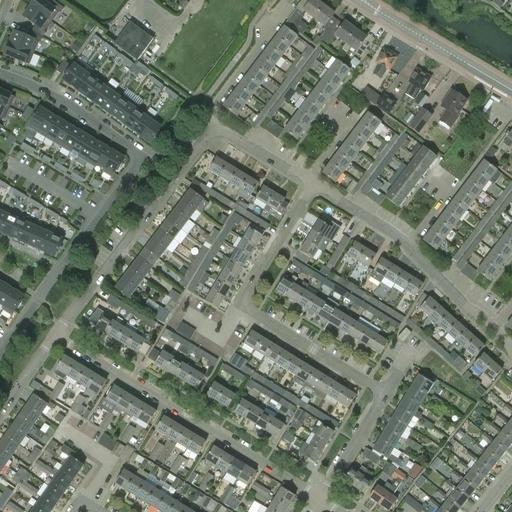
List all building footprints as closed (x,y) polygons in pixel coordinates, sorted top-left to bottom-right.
[(42,0),(35,0),(30,7),(51,22),(59,12),(60,13),(64,8),(54,1),(50,6),(42,0)] [(314,19),(324,6),(316,0),(311,0),(303,10),(314,19)] [(334,13),(324,6),(314,19),(324,26),(322,29),(324,31),(319,37),(317,36),(312,43),(317,46),(320,42),(320,43),(322,41),(328,34),(338,21),(332,16),(334,13)] [(51,22),(30,7),(23,17),(35,26),(31,31),(42,38),(46,33),(44,32),(51,22)] [(302,12),(296,8),(285,22),(301,35),(305,30),(294,22),(302,12)] [(343,25),(338,21),(328,34),(322,41),(328,45),(333,38),(335,36),(345,44),(356,30),(345,22),(343,25)] [(130,22),(114,44),(137,61),(153,39),(130,22)] [(284,27),(276,37),(290,47),(297,37),(284,27)] [(366,38),(356,30),(345,44),(341,49),(347,53),(351,48),(356,52),(354,54),(360,58),(369,45),(364,41),(366,38)] [(10,43),(34,53),(39,42),(40,43),(42,38),(31,31),(28,38),(15,32),(10,43)] [(276,37),(269,47),(282,57),(290,47),(276,37)] [(34,53),(10,43),(5,55),(29,65),(34,53)] [(269,47),(261,57),(275,67),(282,57),(269,47)] [(311,47),(306,53),(310,56),(315,50),(311,47)] [(389,70),(397,57),(384,49),(376,62),(378,64),(373,74),(381,79),(387,69),(389,70)] [(312,58),(315,61),(320,55),(316,52),(312,58)] [(261,57),(254,67),(267,77),(275,67),(261,57)] [(302,66),(307,60),(303,57),(298,63),(302,66)] [(342,81),(350,71),(337,61),(332,58),(324,67),(329,71),(342,81)] [(61,75),(69,65),(64,61),(56,71),(61,75)] [(82,70),(82,71),(85,68),(76,62),(63,80),(71,86),(82,70)] [(313,65),(309,62),(304,68),(308,71),(313,65)] [(139,73),(144,77),(147,74),(150,71),(144,67),(142,70),(139,73)] [(254,67),(246,77),(259,86),(267,77),(254,67)] [(295,76),(299,70),(295,67),(291,73),(295,76)] [(409,82),(411,84),(405,94),(414,99),(420,89),(423,91),(431,77),(417,69),(409,82)] [(71,86),(79,92),(90,76),(89,76),(82,71),(82,70),(71,86)] [(334,91),(342,81),(329,71),(322,81),(334,91)] [(305,75),(301,72),(296,78),(300,81),(305,75)] [(79,92),(86,97),(100,79),(91,73),(89,76),(90,76),(79,92)] [(246,77),(239,87),(252,96),(255,99),(263,89),(259,86),(246,77)] [(287,86),(291,80),(287,77),(283,83),(287,86)] [(86,97),(94,103),(107,84),(100,79),(86,97)] [(297,84),(294,81),(289,88),(293,91),(297,84)] [(334,91),(322,81),(314,91),(327,101),(334,91)] [(94,103),(102,108),(115,90),(107,84),(94,103)] [(239,87),(231,96),(244,106),(252,96),(239,87)] [(280,87),(275,93),(279,97),(284,91),(280,87)] [(361,95),(372,104),(375,106),(381,98),(367,87),(361,95)] [(0,103),(9,108),(15,97),(0,89),(0,103)] [(452,89),(441,107),(446,110),(439,121),(450,128),(457,117),(456,116),(467,99),(452,89)] [(115,90),(102,108),(110,114),(121,99),(123,96),(115,90)] [(126,90),(123,94),(136,105),(139,101),(126,90)] [(290,94),(286,91),(281,97),(285,100),(290,94)] [(319,111),(327,101),(314,91),(306,101),(319,111)] [(421,93),(414,101),(419,106),(426,99),(421,93)] [(384,94),(376,105),(389,114),(397,103),(384,94)] [(130,101),(123,96),(121,99),(110,114),(117,120),(129,104),(128,104),(130,101)] [(244,106),(231,96),(224,106),(237,116),(244,106)] [(272,106),(277,100),(273,97),(268,103),(272,106)] [(136,110),(137,110),(139,107),(130,101),(128,104),(129,104),(117,120),(125,125),(136,110)] [(274,107),(278,110),(282,104),(278,101),(274,107)] [(319,111),(306,101),(299,111),(312,121),(319,111)] [(9,108),(0,103),(0,117),(4,119),(9,108)] [(27,121),(33,110),(28,107),(21,118),(27,121)] [(264,116),(269,110),(265,107),(260,113),(264,116)] [(37,133),(49,113),(40,108),(29,128),(37,133)] [(408,127),(417,134),(431,116),(422,109),(408,127)] [(125,125),(133,131),(144,116),(144,115),(137,110),(136,110),(125,125)] [(275,114),(271,111),(266,117),(270,120),(275,114)] [(304,131),(312,121),(299,111),(291,121),(304,131)] [(133,131),(141,137),(154,118),(146,112),(144,115),(144,116),(133,131)] [(49,113),(37,133),(46,138),(57,118),(49,113)] [(368,113),(360,123),(373,133),(381,123),(368,113)] [(257,126),(261,120),(257,117),(253,123),(257,126)] [(57,118),(46,138),(54,143),(65,123),(57,118)] [(154,118),(141,137),(149,143),(152,138),(153,139),(158,132),(157,131),(162,124),(154,118)] [(269,133),(275,124),(271,121),(264,129),(269,133)] [(304,131),(291,121),(284,131),(297,140),(304,131)] [(65,123),(54,143),(62,148),(74,128),(65,123)] [(360,123),(353,133),(365,143),(373,133),(360,123)] [(269,133),(273,136),(279,127),(275,124),(269,133)] [(279,127),(273,136),(277,139),(284,131),(279,127)] [(74,128),(62,148),(71,153),(73,150),(72,149),(82,133),(74,128)] [(511,143),(511,129),(507,137),(508,137),(503,144),(509,148),(511,143)] [(72,149),(73,150),(80,154),(90,138),(82,133),(72,149)] [(353,133),(345,143),(358,153),(365,143),(353,133)] [(395,134),(390,140),(395,143),(399,137),(395,134)] [(98,143),(90,138),(80,154),(78,157),(87,162),(98,143)] [(401,138),(397,144),(401,147),(406,141),(401,138)] [(98,143),(87,162),(95,167),(97,164),(107,148),(98,143)] [(345,143),(337,153),(350,163),(358,153),(345,143)] [(387,144),(383,150),(387,153),(391,147),(387,144)] [(490,160),(497,151),(491,147),(484,157),(490,160)] [(115,153),(107,148),(97,164),(105,169),(115,153)] [(394,148),(389,154),(393,157),(398,151),(394,148)] [(415,158),(428,167),(436,157),(423,148),(415,158)] [(105,169),(103,172),(112,177),(117,170),(118,171),(122,163),(121,162),(124,158),(115,153),(105,169)] [(337,153),(330,163),(343,173),(350,163),(337,153)] [(379,163),(384,157),(380,154),(375,160),(379,163)] [(219,177),(227,164),(216,157),(208,170),(219,177)] [(386,167),(390,161),(386,158),(382,164),(386,167)] [(421,177),(428,167),(415,158),(408,168),(421,177)] [(483,160),(476,170),(489,180),(496,170),(483,160)] [(343,173),(330,163),(322,173),(335,183),(343,173)] [(237,170),(227,164),(219,177),(229,183),(237,170)] [(372,173),(376,167),(372,164),(368,170),(372,173)] [(379,168),(374,174),(378,177),(383,171),(379,168)] [(400,178),(413,187),(421,177),(408,168),(400,178)] [(248,177),(237,170),(229,183),(240,190),(248,177)] [(476,170),(468,180),(481,190),(489,180),(476,170)] [(365,174),(360,180),(364,183),(369,177),(365,174)] [(258,183),(248,177),(240,190),(250,196),(258,183)] [(367,184),(371,187),(375,181),(371,177),(367,184)] [(406,197),(413,187),(400,178),(393,188),(406,197)] [(468,180),(461,190),(474,200),(481,190),(468,180)] [(356,193),(361,187),(357,184),(353,190),(356,193)] [(372,188),(371,187),(367,184),(360,193),(365,197),(366,196),(372,188)] [(204,185),(201,191),(208,195),(211,189),(204,185)] [(266,206),(274,193),(264,187),(256,199),(266,206)] [(370,200),(377,191),(372,188),(366,196),(370,200)] [(393,188),(385,198),(398,207),(406,197),(393,188)] [(190,190),(183,200),(196,210),(204,200),(190,190)] [(461,190),(453,200),(466,210),(474,200),(461,190)] [(374,203),(381,194),(377,191),(370,200),(374,203)] [(507,194),(503,191),(499,197),(503,200),(507,194)] [(218,201),(221,196),(215,192),(212,197),(218,201)] [(266,206),(277,213),(277,212),(282,215),(288,205),(283,202),(285,200),(274,193),(266,206)] [(381,194),(374,203),(378,206),(385,198),(381,194)] [(230,208),(233,203),(227,199),(224,204),(230,208)] [(183,200),(175,210),(189,220),(196,210),(183,200)] [(453,200),(446,210),(459,220),(466,210),(453,200)] [(491,207),(495,210),(500,204),(496,201),(491,207)] [(240,214),(243,209),(236,205),(233,210),(240,214)] [(506,208),(502,205),(498,211),(501,214),(506,208)] [(175,210),(168,219),(181,230),(189,220),(175,210)] [(446,210),(438,220),(451,230),(459,220),(446,210)] [(484,217),(488,220),(492,214),(488,211),(484,217)] [(0,212),(0,232),(1,233),(9,216),(9,215),(1,212),(0,212)] [(1,233),(10,237),(18,219),(18,220),(20,216),(10,212),(9,215),(9,216),(1,233)] [(228,218),(222,214),(218,221),(224,225),(228,218)] [(252,214),(249,220),(255,224),(259,218),(252,214)] [(499,218),(495,215),(490,221),(494,224),(499,218)] [(10,237),(19,241),(27,223),(26,223),(18,220),(18,219),(10,237)] [(168,219),(160,229),(174,240),(181,230),(168,219)] [(319,220),(313,231),(325,239),(332,243),(341,228),(326,219),(324,223),(319,220)] [(19,241),(28,245),(35,227),(36,227),(37,224),(28,220),(26,223),(27,223),(19,241)] [(438,220),(431,230),(444,240),(451,230),(438,220)] [(229,221),(225,227),(231,231),(235,224),(229,221)] [(263,221),(259,226),(266,230),(269,225),(263,221)] [(476,227),(480,230),(485,224),(481,221),(476,227)] [(483,230),(487,233),(492,227),(488,224),(483,230)] [(44,231),(36,227),(35,227),(28,245),(36,249),(44,231)] [(250,228),(243,238),(256,246),(263,236),(250,228)] [(160,229),(153,239),(166,250),(174,240),(160,229)] [(209,235),(215,239),(219,233),(213,229),(209,235)] [(444,240),(431,230),(423,240),(436,250),(444,240)] [(36,249),(45,252),(53,235),(52,235),(44,231),(36,249)] [(224,241),(228,235),(223,231),(219,238),(224,241)] [(313,231),(306,241),(319,249),(322,251),(325,247),(322,245),(325,239),(313,231)] [(469,237),(473,240),(477,234),(473,231),(469,237)] [(53,235),(45,252),(54,257),(57,252),(58,253),(62,245),(60,244),(64,236),(54,232),(52,235),(53,235)] [(511,251),(511,237),(506,233),(499,242),(511,252),(511,251)] [(484,237),(481,234),(476,240),(480,243),(484,237)] [(215,239),(209,235),(205,242),(211,246),(215,239)] [(344,236),(340,242),(345,246),(349,239),(344,236)] [(243,238),(237,249),(250,257),(256,246),(243,238)] [(153,239),(145,249),(159,259),(166,250),(153,239)] [(319,249),(306,241),(300,252),(296,258),(306,265),(310,258),(313,260),(319,249)] [(461,247),(465,250),(470,244),(466,241),(461,247)] [(218,252),(222,245),(217,242),(213,248),(218,252)] [(358,261),(365,249),(355,242),(347,255),(358,261)] [(504,262),(511,252),(499,242),(492,252),(504,262)] [(477,246),(473,243),(469,250),(472,252),(477,246)] [(199,252),(205,256),(209,249),(203,246),(199,252)] [(339,256),(343,249),(338,246),(334,253),(339,256)] [(145,249),(138,259),(151,269),(159,259),(145,249)] [(250,257),(237,249),(230,259),(243,267),(250,257)] [(376,255),(365,249),(358,261),(368,268),(376,255)] [(454,257),(458,260),(462,254),(458,251),(454,257)] [(504,262),(492,252),(484,261),(497,271),(504,262)] [(215,256),(210,253),(206,259),(211,263),(215,256)] [(461,259),(465,262),(470,256),(466,253),(461,259)] [(202,261),(196,257),(192,263),(198,267),(202,261)] [(327,264),(332,267),(336,261),(331,257),(327,264)] [(381,283),(384,278),(392,265),(381,258),(370,276),(381,283)] [(138,259),(130,269),(144,279),(151,269),(138,259)] [(230,259),(224,270),(237,277),(243,267),(230,259)] [(465,262),(461,259),(456,267),(461,271),(466,263),(465,262)] [(298,269),(301,264),(294,260),(291,265),(298,269)] [(490,281),(497,271),(484,261),(477,271),(490,281)] [(205,273),(209,266),(204,263),(200,269),(205,273)] [(464,276),(471,267),(467,264),(460,273),(464,276)] [(402,271),(392,265),(384,278),(394,284),(402,271)] [(309,276),(312,271),(306,267),(303,272),(309,276)] [(475,270),(471,267),(464,276),(468,279),(475,270)] [(186,274),(192,278),(196,271),(190,268),(186,274)] [(130,269),(123,278),(136,289),(144,279),(130,269)] [(237,277),(224,270),(218,280),(231,288),(237,277)] [(475,270),(468,279),(473,282),(479,273),(475,270)] [(394,284),(404,290),(412,277),(402,271),(394,284)] [(199,283),(203,277),(197,273),(193,280),(199,283)] [(319,282),(322,277),(316,273),(313,278),(319,282)] [(276,291),(287,297),(295,285),(298,279),(293,276),(289,281),(284,278),(276,291)] [(341,286),(344,281),(338,277),(335,282),(341,286)] [(412,277),(404,290),(403,294),(407,297),(409,293),(415,297),(423,284),(412,277)] [(136,289),(123,278),(115,288),(129,299),(136,289)] [(186,288),(189,282),(183,278),(179,284),(186,288)] [(329,289),(332,283),(326,279),(323,285),(329,289)] [(218,280),(211,291),(224,298),(231,288),(218,280)] [(295,285),(287,297),(297,304),(305,291),(308,285),(303,282),(300,287),(295,285)] [(192,294),(196,287),(191,284),(187,291),(192,294)] [(350,284),(346,289),(353,293),(356,288),(350,284)] [(15,291),(7,286),(0,296),(0,303),(4,307),(5,307),(15,291)] [(337,286),(334,291),(340,295),(343,290),(337,286)] [(170,299),(177,302),(181,296),(172,290),(168,297),(170,299)] [(5,307),(4,307),(3,310),(12,315),(16,308),(18,309),(22,302),(21,301),(24,296),(15,291),(5,307)] [(224,298),(211,291),(205,301),(218,309),(224,298)] [(315,297),(305,291),(297,304),(307,310),(315,297)] [(350,301),(353,296),(347,292),(344,297),(350,301)] [(366,294),(362,299),(369,303),(372,298),(366,294)] [(116,310),(121,302),(111,295),(106,303),(116,310)] [(326,304),(315,297),(307,310),(318,316),(326,304)] [(420,309),(429,317),(439,306),(430,298),(420,309)] [(177,302),(170,299),(164,309),(170,313),(177,302)] [(326,304),(318,316),(328,323),(336,310),(339,305),(329,299),(326,304)] [(354,304),(361,308),(364,303),(357,299),(354,304)] [(376,300),(373,305),(379,309),(382,304),(376,300)] [(131,308),(124,304),(121,309),(128,313),(131,308)] [(368,305),(365,310),(371,314),(374,309),(368,305)] [(155,312),(157,313),(154,318),(164,324),(170,313),(164,309),(159,306),(155,312)] [(429,317),(438,325),(448,314),(439,306),(429,317)] [(390,316),(394,311),(387,307),(384,312),(390,316)] [(95,328),(106,334),(114,322),(103,316),(104,314),(98,310),(89,321),(97,326),(95,328)] [(132,315),(138,319),(141,314),(135,310),(132,315)] [(346,316),(336,310),(328,323),(338,329),(346,316)] [(381,320),(384,315),(378,311),(375,316),(381,320)] [(398,314),(395,319),(402,323),(405,318),(398,314)] [(457,322),(448,314),(438,325),(447,333),(457,322)] [(357,323),(346,316),(338,329),(349,335),(357,323)] [(152,321),(145,317),(142,322),(149,326),(152,321)] [(349,335),(359,342),(370,324),(360,318),(357,323),(349,335)] [(388,318),(385,323),(392,327),(395,322),(388,318)] [(114,322),(106,334),(116,341),(124,328),(114,322)] [(447,333),(456,341),(466,330),(457,322),(447,333)] [(176,332),(180,335),(186,325),(182,323),(176,332)] [(419,328),(413,323),(409,328),(415,333),(419,328)] [(127,324),(124,328),(116,341),(127,347),(135,334),(137,330),(127,324)] [(380,330),(370,324),(359,342),(369,348),(377,335),(380,330)] [(185,337),(191,328),(186,325),(180,335),(185,337)] [(191,328),(185,337),(190,340),(195,331),(191,328)] [(403,342),(411,333),(406,328),(397,337),(403,342)] [(475,339),(466,330),(456,341),(453,344),(457,348),(460,345),(465,350),(475,339)] [(244,344),(254,350),(262,337),(252,331),(244,344)] [(422,331),(419,336),(424,341),(428,336),(422,331)] [(170,338),(177,342),(180,337),(173,333),(170,338)] [(135,334),(127,347),(138,354),(145,341),(135,334)] [(377,335),(369,348),(380,355),(388,342),(377,335)] [(272,344),(262,337),(254,350),(264,357),(272,344)] [(484,347),(475,339),(465,350),(475,358),(484,347)] [(190,344),(184,340),(181,345),(187,349),(190,344)] [(433,349),(437,345),(432,340),(428,344),(433,349)] [(275,363),(283,350),(272,344),(264,357),(275,363)] [(191,351),(198,355),(201,350),(194,346),(191,351)] [(441,348),(437,352),(442,357),(446,353),(441,348)] [(293,357),(283,350),(275,363),(285,370),(293,357)] [(166,370),(173,357),(163,351),(155,364),(166,370)] [(209,362),(212,357),(206,353),(203,358),(209,362)] [(483,373),(493,362),(483,354),(473,365),(483,373)] [(64,380),(66,377),(75,362),(64,356),(53,374),(64,380)] [(451,365),(455,361),(450,356),(446,360),(451,365)] [(166,370),(176,377),(184,364),(173,357),(166,370)] [(285,370),(295,376),(304,363),(293,357),(285,370)] [(231,365),(238,369),(241,364),(234,360),(231,365)] [(66,377),(77,383),(85,369),(75,362),(66,377)] [(502,370),(493,362),(483,373),(492,382),(502,370)] [(314,370),(304,363),(295,376),(293,381),(298,384),(301,379),(306,383),(314,370)] [(186,383),(194,370),(184,364),(176,377),(186,383)] [(460,373),(464,369),(459,364),(455,368),(460,373)] [(222,370),(228,374),(231,368),(225,365),(222,370)] [(241,371),(248,375),(251,370),(244,366),(241,371)] [(77,383),(87,389),(96,375),(85,369),(77,383)] [(205,377),(194,370),(186,383),(197,389),(205,377)] [(324,376),(314,370),(306,383),(316,389),(324,376)] [(242,375),(235,371),(232,376),(239,380),(242,375)] [(466,382),(472,375),(467,371),(461,378),(466,382)] [(252,378),(258,382),(261,377),(255,373),(252,378)] [(436,380),(425,374),(422,378),(419,376),(412,387),(426,396),(427,396),(435,383),(436,380)] [(96,375),(87,389),(84,394),(95,401),(106,382),(96,375)] [(327,395),(334,383),(324,376),(316,389),(327,395)] [(262,384),(269,388),(272,383),(265,379),(262,384)] [(247,385),(254,389),(257,384),(251,380),(247,385)] [(476,390),(481,384),(477,380),(471,386),(476,390)] [(56,393),(59,395),(64,386),(58,382),(53,390),(57,392),(56,393)] [(206,395),(217,401),(225,389),(214,382),(206,395)] [(345,389),(334,383),(327,395),(337,402),(345,389)] [(272,390),(279,394),(282,389),(276,385),(272,390)] [(37,391),(46,396),(49,391),(40,386),(37,391)] [(116,407),(125,393),(114,386),(105,400),(116,407)] [(412,387),(405,397),(420,406),(426,396),(412,387)] [(267,397),(271,392),(264,388),(261,393),(267,397)] [(225,389),(217,401),(228,408),(235,395),(225,389)] [(345,389),(337,402),(348,408),(355,396),(345,389)] [(55,401),(59,395),(56,393),(57,392),(53,390),(52,393),(49,398),(55,401)] [(282,396),(289,400),(292,395),(286,391),(282,396)] [(135,399),(125,393),(116,407),(114,411),(124,417),(126,413),(135,399)] [(34,395),(27,406),(41,415),(48,405),(34,395)] [(79,395),(74,403),(78,405),(77,406),(80,408),(85,399),(79,395)] [(271,400),(278,404),(281,399),(274,395),(271,400)] [(433,396),(432,398),(430,402),(436,406),(440,400),(433,396)] [(405,397),(399,408),(418,420),(420,417),(422,414),(417,411),(420,406),(405,397)] [(303,402),(296,398),(293,403),(300,407),(303,402)] [(145,405),(135,399),(126,413),(132,416),(130,420),(135,423),(137,419),(145,405)] [(234,412),(245,419),(253,406),(242,400),(234,412)] [(440,400),(436,406),(443,410),(447,404),(440,400)] [(288,410),(291,405),(285,401),(282,406),(288,410)] [(78,405),(74,403),(70,410),(76,414),(80,408),(77,406),(78,405)] [(304,409),(310,413),(313,408),(307,404),(304,409)] [(156,412),(145,405),(137,419),(147,426),(156,412)] [(511,409),(506,405),(503,409),(511,416),(511,417),(509,422),(511,424),(511,409)] [(27,406),(20,416),(34,425),(41,415),(27,406)] [(255,425),(263,413),(253,406),(245,419),(255,425)] [(427,421),(420,417),(418,420),(399,408),(392,418),(407,428),(411,421),(416,424),(417,423),(424,427),(427,421)] [(293,421),(292,422),(300,427),(303,422),(301,420),(305,413),(299,409),(293,419),(293,421)] [(314,416),(321,420),(324,414),(317,410),(314,416)] [(60,424),(65,418),(59,413),(54,420),(60,424)] [(108,413),(104,420),(107,422),(106,423),(109,425),(114,416),(108,413)] [(274,419),(263,413),(255,425),(266,432),(274,419)] [(501,432),(511,440),(511,424),(509,422),(499,414),(495,418),(505,426),(501,432)] [(20,416),(13,426),(26,436),(34,425),(20,416)] [(166,437),(174,423),(164,416),(155,430),(166,437)] [(334,421),(328,417),(325,422),(331,426),(334,421)] [(392,418),(386,429),(400,438),(401,437),(407,428),(392,418)] [(274,419),(266,432),(276,438),(284,426),(274,419)] [(107,422),(104,420),(99,428),(105,432),(109,425),(106,423),(107,422)] [(434,425),(427,421),(424,427),(430,431),(434,425)] [(298,431),(300,427),(292,422),(290,426),(298,431)] [(185,429),(174,423),(166,437),(176,443),(185,429)] [(511,440),(501,432),(491,424),(488,428),(498,436),(494,441),(505,451),(511,442),(511,440)] [(129,425),(124,433),(127,434),(127,436),(130,438),(135,429),(129,425)] [(314,428),(311,433),(327,443),(333,433),(322,425),(318,431),(314,428)] [(13,426),(5,436),(19,446),(26,436),(13,426)] [(45,434),(50,438),(55,432),(49,427),(45,434)] [(187,450),(195,436),(185,429),(176,443),(187,450)] [(386,429),(379,440),(394,449),(398,443),(400,438),(386,429)] [(127,434),(124,433),(120,441),(126,444),(130,438),(127,436),(127,434)] [(321,453),(327,443),(311,433),(304,443),(309,446),(321,453)] [(505,451),(494,441),(484,433),(480,437),(491,445),(486,451),(498,460),(505,451)] [(50,438),(45,434),(40,440),(46,444),(50,438)] [(103,447),(108,438),(104,435),(98,444),(103,447)] [(5,436),(0,443),(0,447),(12,456),(19,446),(5,436)] [(206,442),(195,436),(187,450),(197,456),(206,442)] [(284,436),(281,441),(289,446),(292,441),(284,436)] [(404,444),(411,448),(414,442),(407,438),(405,440),(401,437),(400,438),(398,443),(403,446),(404,444)] [(107,450),(113,440),(108,438),(103,447),(107,450)] [(113,440),(107,450),(112,452),(117,443),(113,440)] [(391,465),(397,469),(397,470),(403,461),(391,454),(394,449),(379,440),(373,451),(387,460),(388,459),(392,462),(391,465)] [(421,446),(414,442),(411,448),(417,452),(421,446)] [(156,453),(159,455),(164,447),(158,443),(153,450),(156,452),(156,453)] [(479,460),(490,470),(498,460),(486,451),(476,443),(473,447),(480,452),(479,453),(482,455),(479,460)] [(119,444),(113,455),(119,458),(125,447),(119,444)] [(63,467),(76,476),(84,466),(79,462),(82,458),(64,445),(60,451),(69,458),(63,467)] [(314,464),(321,453),(309,446),(303,457),(314,464)] [(0,447),(0,462),(5,466),(12,456),(0,447)] [(215,467),(224,453),(214,447),(205,461),(215,467)] [(31,454),(37,458),(41,452),(35,448),(31,454)] [(51,459),(55,453),(48,448),(43,454),(51,459)] [(371,462),(376,455),(367,448),(362,455),(371,462)] [(156,452),(153,450),(149,458),(155,462),(159,455),(156,453),(156,452)] [(128,462),(132,464),(138,455),(134,452),(128,462)] [(476,464),(471,470),(483,479),(490,470),(479,460),(469,452),(465,456),(476,464)] [(224,453),(215,467),(226,473),(235,459),(224,453)] [(37,458),(31,454),(26,460),(32,464),(37,458)] [(376,455),(371,462),(376,465),(380,458),(376,455)] [(179,456),(174,463),(177,465),(176,466),(179,468),(185,459),(179,456)] [(139,468),(143,471),(149,461),(144,459),(139,468)] [(245,466),(235,459),(226,473),(236,480),(245,466)] [(402,472),(414,478),(420,467),(408,460),(402,472)] [(45,469),(46,466),(38,461),(34,467),(41,472),(43,468),(45,469)] [(475,489),(483,479),(471,470),(461,461),(458,466),(468,474),(464,479),(475,489)] [(177,465),(174,463),(169,471),(176,474),(179,468),(176,466),(177,465)] [(159,468),(155,465),(149,474),(154,477),(159,468)] [(43,468),(41,472),(49,477),(51,474),(53,471),(46,466),(45,469),(43,468)] [(245,466),(236,480),(247,486),(256,472),(245,466)] [(55,469),(53,471),(51,474),(56,477),(69,486),(76,476),(63,467),(60,472),(55,469)] [(344,480),(354,487),(366,470),(361,467),(357,472),(352,469),(344,480)] [(17,474),(22,478),(27,472),(21,468),(17,474)] [(402,473),(397,470),(397,469),(392,476),(397,480),(402,473)] [(115,484),(126,491),(134,477),(123,470),(115,484)] [(370,473),(366,470),(354,487),(364,495),(372,483),(366,479),(370,473)] [(475,489),(464,479),(454,471),(450,475),(461,483),(456,489),(468,498),(475,489)] [(164,484),(170,475),(170,474),(165,472),(160,481),(164,484)] [(208,473),(203,481),(206,482),(205,484),(209,486),(214,477),(208,473)] [(406,476),(402,473),(397,480),(401,483),(406,476)] [(22,478),(17,474),(12,480),(18,485),(22,478)] [(69,486),(56,477),(49,487),(62,496),(69,486)] [(126,491),(136,497),(144,483),(134,477),(126,491)] [(175,478),(173,481),(170,487),(175,490),(180,481),(177,479),(175,478)] [(30,489),(32,487),(24,481),(20,487),(26,492),(29,488),(30,489)] [(206,482),(203,481),(198,488),(205,492),(209,486),(205,484),(206,482)] [(461,508),(468,498),(456,489),(446,481),(443,485),(453,493),(449,498),(461,508)] [(261,491),(263,487),(255,482),(251,489),(258,493),(260,490),(261,491)] [(369,498),(379,505),(392,486),(387,482),(382,489),(377,486),(369,498)] [(136,497),(146,503),(155,489),(144,483),(136,497)] [(44,484),(39,491),(37,494),(42,498),(55,507),(62,496),(49,487),(44,484)] [(146,503),(157,510),(165,496),(160,492),(163,487),(158,484),(155,489),(146,503)] [(186,484),(180,493),(185,496),(190,487),(186,484)] [(226,496),(229,498),(235,490),(229,486),(224,493),(227,495),(226,496)] [(397,490),(392,486),(379,505),(388,511),(397,501),(392,497),(397,490)] [(39,491),(32,487),(30,489),(29,488),(26,492),(35,497),(37,494),(39,491)] [(260,490),(258,493),(267,498),(270,492),(263,487),(261,491),(260,490)] [(7,488),(3,494),(8,498),(13,492),(7,488)] [(281,488),(274,499),(288,507),(295,496),(281,488)] [(446,502),(441,508),(446,511),(457,511),(461,508),(449,498),(438,490),(435,494),(446,502)] [(201,493),(197,491),(191,500),(196,503),(201,493)] [(227,495),(224,493),(219,501),(225,505),(229,498),(226,496),(227,495)] [(8,498),(3,494),(0,497),(0,507),(1,509),(8,498)] [(157,510),(160,511),(169,511),(176,502),(165,496),(157,510)] [(251,507),(254,501),(247,496),(243,502),(251,507)] [(207,497),(201,506),(206,509),(212,500),(207,497)] [(42,498),(35,508),(40,511),(51,511),(55,507),(42,498)] [(272,511),(285,511),(288,507),(274,499),(268,509),(272,511)] [(184,511),(186,508),(189,503),(184,500),(181,505),(176,502),(169,511),(184,511)] [(438,511),(437,511),(446,511),(441,508),(431,500),(428,504),(438,511)] [(16,510),(18,507),(9,502),(5,508),(11,511),(12,511),(14,509),(16,510)] [(218,503),(217,504),(211,511),(218,511),(222,506),(218,503)]
